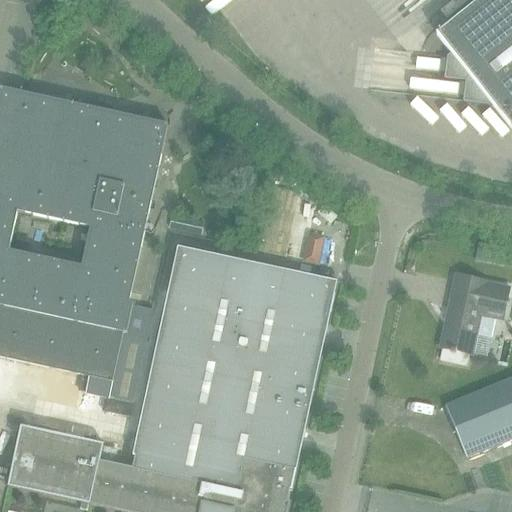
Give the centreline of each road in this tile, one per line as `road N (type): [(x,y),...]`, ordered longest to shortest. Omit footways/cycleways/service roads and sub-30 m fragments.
road 1 (unclassified): [(132,0),(334,172),(397,204)]
road 2 (unclassified): [(323,511),(397,204)]
road 3 (unknown): [(289,0),(329,87),(351,109),(399,140),(511,167)]
